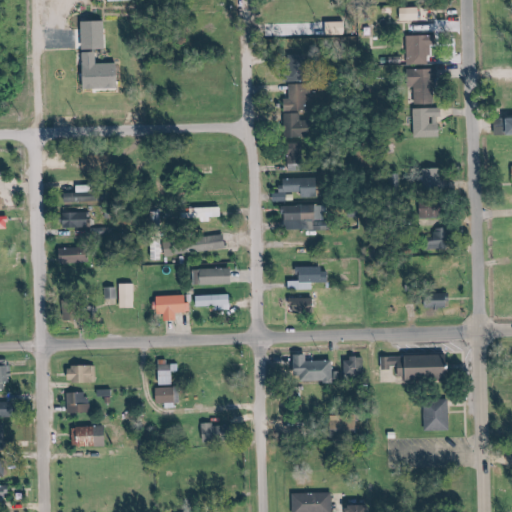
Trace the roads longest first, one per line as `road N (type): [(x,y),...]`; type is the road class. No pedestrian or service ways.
road 1 (residential): [(0,348),(470,331)]
road 2 (residential): [(254,511),(235,44)]
road 3 (residential): [(36,511),(25,136)]
road 4 (residential): [(470,331),(462,0)]
road 5 (residential): [(0,136),(242,128)]
road 6 (tertiary): [(476,511),(470,331)]
